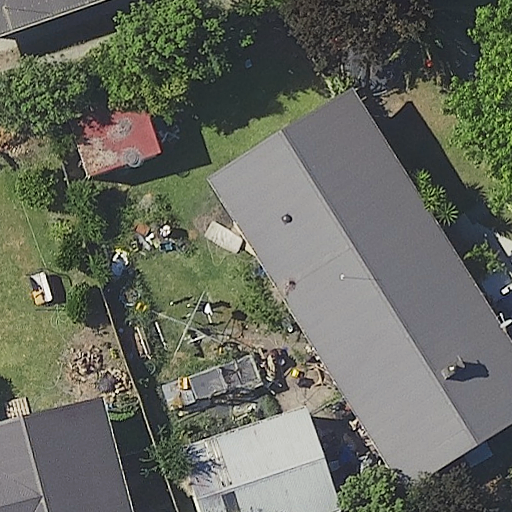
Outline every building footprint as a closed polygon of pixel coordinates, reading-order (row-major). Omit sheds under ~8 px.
[(0,0),(0,27),(74,0),(0,0)] [(139,148),(108,70),(40,97),(71,175),(139,148)] [(410,226),(326,90),(187,176),(385,495),(511,416),(511,368),(420,220),(410,226)] [(0,511),(106,511),(75,394),(0,414),(0,511)] [(308,511),(314,510),(279,407),(196,435),(222,511),(308,511)]
